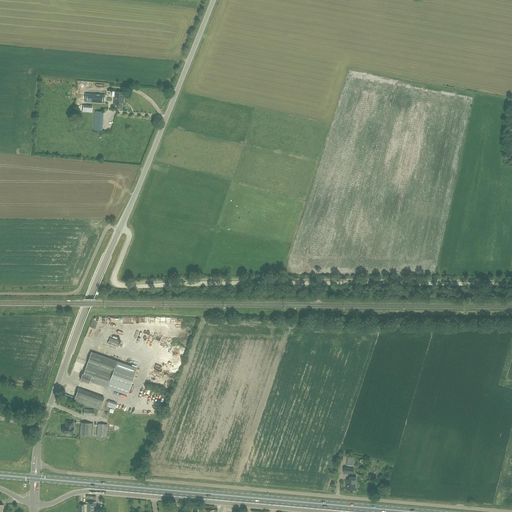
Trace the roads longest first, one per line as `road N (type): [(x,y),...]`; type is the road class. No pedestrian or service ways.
road 1 (unclassified): [(511,511),(36,465)]
road 2 (track): [(511,284),(120,285)]
road 3 (primary): [(412,511),(35,478)]
road 4 (unclassified): [(315,511),(88,491),(34,505)]
road 5 (unclassified): [(36,465),(59,377),(119,228)]
road 6 (unclassified): [(119,228),(213,0)]
